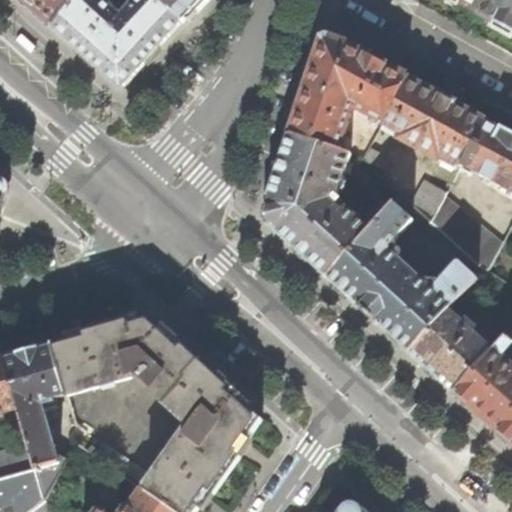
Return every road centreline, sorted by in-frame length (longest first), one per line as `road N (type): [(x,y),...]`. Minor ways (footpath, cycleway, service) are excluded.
road 1 (secondary): [(350,400),(152,213)]
road 2 (residential): [(152,213),(231,114),(274,0)]
road 3 (secondary): [(152,213),(0,74)]
road 4 (residential): [(0,299),(113,265),(152,213)]
road 5 (secondary): [(474,511),(350,400)]
road 6 (residential): [(368,0),(511,77)]
road 7 (residential): [(350,400),(272,511)]
